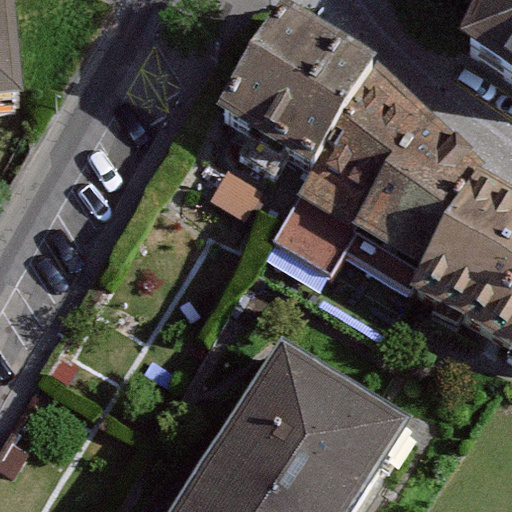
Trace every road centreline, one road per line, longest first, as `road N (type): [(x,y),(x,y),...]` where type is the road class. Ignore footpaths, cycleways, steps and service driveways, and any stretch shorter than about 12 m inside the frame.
road 1 (residential): [(153,0),(0,263)]
road 2 (residential): [(342,0),(379,47),(511,151)]
